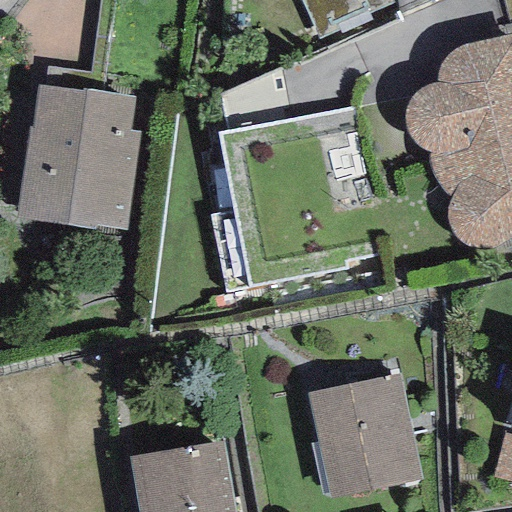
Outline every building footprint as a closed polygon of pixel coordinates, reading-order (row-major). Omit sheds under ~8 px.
[(297,0),(318,44),(369,22),(366,15),(389,4),(387,0),(297,0)] [(511,18),(429,32),(460,229),(511,221),(511,18)] [(153,75),(45,61),(27,202),(135,216),(153,75)] [(357,108),(215,138),(249,294),(346,273),(344,265),(389,255),(357,108)] [(404,358),(305,377),(328,493),(427,473),(404,358)] [(245,511),(229,422),(142,438),(154,511),(245,511)]
